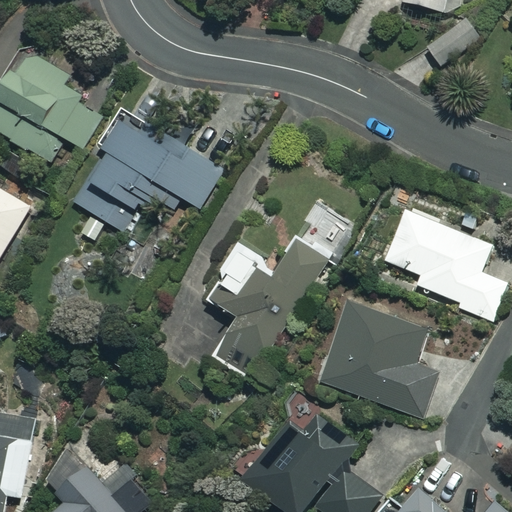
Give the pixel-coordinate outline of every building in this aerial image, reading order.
[(511,0),(489,0),(511,93),(511,0)] [(482,32),(467,15),(429,49),(444,67),(482,32)] [(86,151),(111,112),(75,89),(82,78),(31,44),(0,91),(0,102),(2,104),(0,107),(0,130),(52,165),(69,139),(86,151)] [(322,140),(293,116),(264,151),(293,175),(322,140)] [(157,143),(124,123),(108,150),(112,153),(80,205),(126,233),(145,201),(173,218),(185,199),(201,209),(225,170),(179,142),(176,145),(161,136),(157,143)] [(0,266),(35,209),(0,187),(0,266)] [(495,246),(409,211),(388,262),(424,277),(420,287),(462,304),(461,309),(495,323),(510,285),(484,274),(495,246)] [(329,259),(299,242),(282,270),(241,245),(223,275),(227,277),(213,301),(240,317),(216,359),(231,368),(240,353),(266,368),(329,259)] [(433,332),(353,302),(324,382),(423,418),(440,371),(421,364),(433,332)] [(34,417),(0,412),(0,433),(32,437),(34,417)] [(310,511),(360,445),(328,421),(314,441),(292,425),(251,481),(292,511),(310,511)] [(119,471),(86,436),(45,476),(69,502),(57,511),(151,511),(157,507),(145,495),(128,511),(104,485),(119,471)] [(23,499),(33,445),(0,438),(0,511),(7,511),(10,497),(23,499)] [(371,511),(383,498),(351,472),(323,507),(329,511),(371,511)] [(491,511),(447,511),(421,490),(403,511),(392,502),(383,511),(508,511),(498,504),(491,511)]
